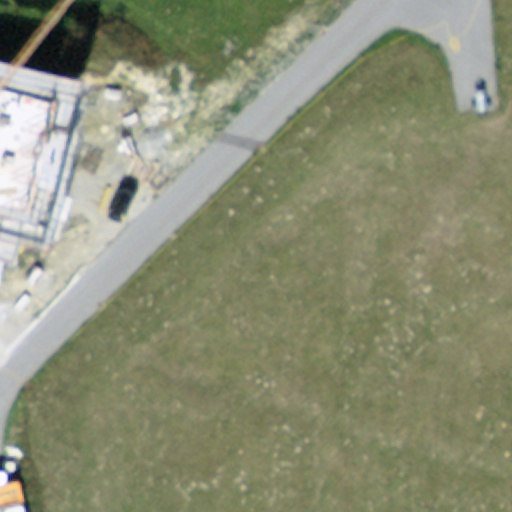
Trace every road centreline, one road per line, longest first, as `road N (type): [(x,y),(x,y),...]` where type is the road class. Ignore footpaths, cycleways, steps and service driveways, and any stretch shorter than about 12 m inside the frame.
road 1 (residential): [(381,0),(0,379)]
road 2 (residential): [(457,0),(477,164)]
